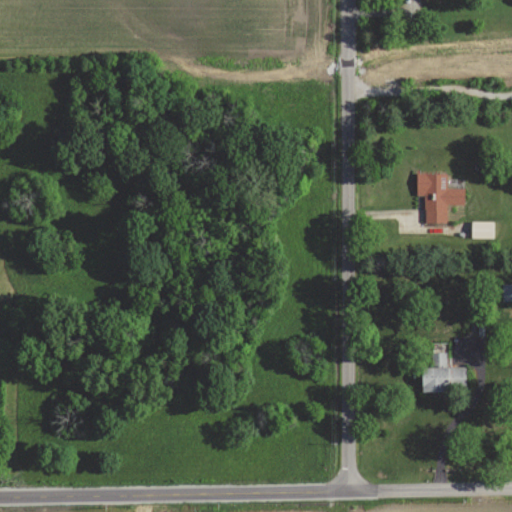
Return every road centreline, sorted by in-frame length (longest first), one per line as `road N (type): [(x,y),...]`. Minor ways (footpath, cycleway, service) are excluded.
road 1 (residential): [(0,496),(511,489)]
road 2 (residential): [(360,491),(351,0)]
